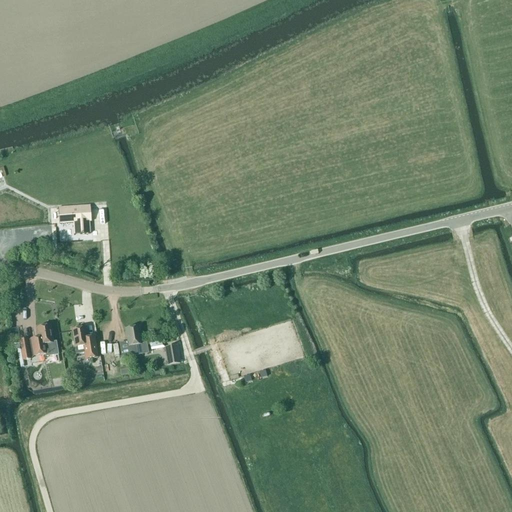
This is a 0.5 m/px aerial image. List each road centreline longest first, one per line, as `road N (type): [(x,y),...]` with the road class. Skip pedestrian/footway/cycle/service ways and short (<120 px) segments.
road 1 (tertiary): [(0,271),(45,273),(100,290),(149,290),(511,208)]
road 2 (track): [(189,354),(193,389),(41,422),(31,447),(49,511)]
